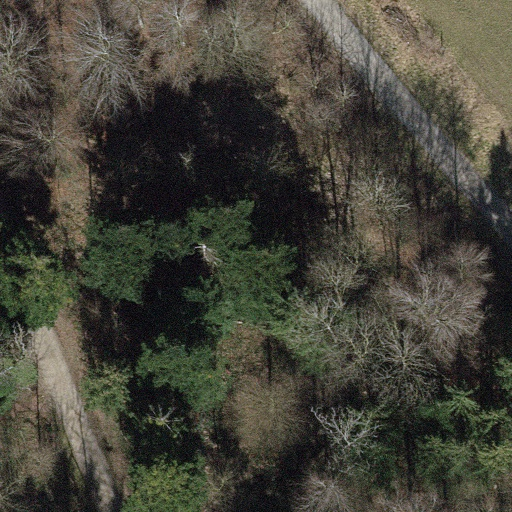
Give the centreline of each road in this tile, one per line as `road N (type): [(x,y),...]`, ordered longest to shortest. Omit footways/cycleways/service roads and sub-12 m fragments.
road 1 (track): [(113,511),(0,239)]
road 2 (track): [(319,0),(511,217)]
